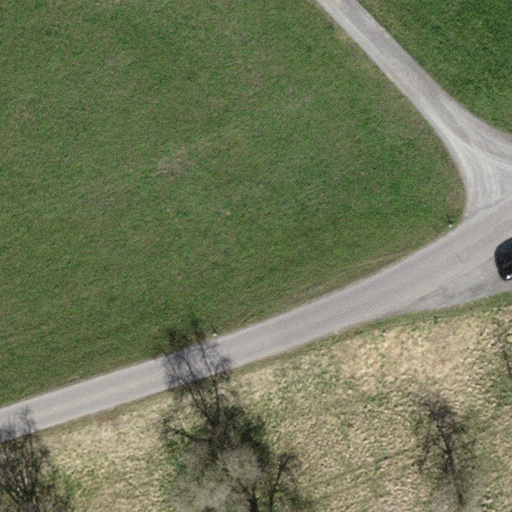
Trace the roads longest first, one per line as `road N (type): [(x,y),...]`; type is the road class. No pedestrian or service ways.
road 1 (unclassified): [(0,430),(246,350),(412,283),(511,223)]
road 2 (track): [(511,188),(331,0)]
